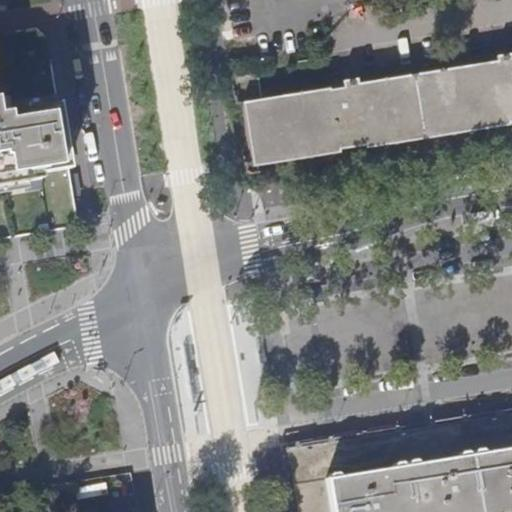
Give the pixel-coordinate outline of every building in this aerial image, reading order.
[(0,238),(80,225),(44,25),(0,32),(0,238)] [(493,55),(494,60),(495,70),(511,67),(510,59),(509,53),(493,55)] [(511,58),(510,59),(511,67),(495,70),(494,60),(357,82),(359,92),(343,94),(341,86),(328,89),(328,87),(262,98),(257,70),(228,76),(233,101),(240,100),(251,165),(336,152),(338,149),(361,145),(363,147),(508,124),(508,122),(511,120),(511,58)] [(340,79),(341,86),(343,94),(359,92),(357,82),(356,76),(340,79)] [(511,511),(511,416),(287,452),(296,511),(511,511)]
